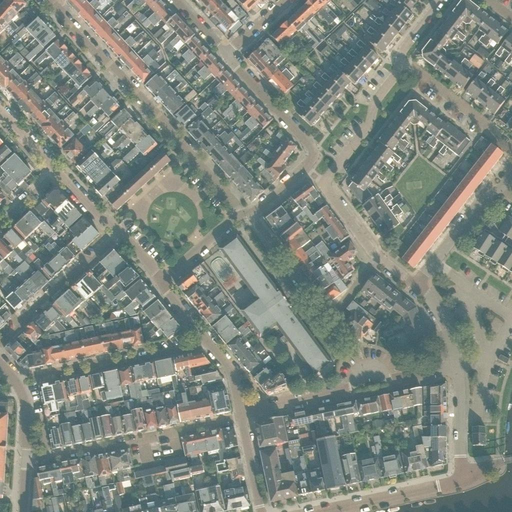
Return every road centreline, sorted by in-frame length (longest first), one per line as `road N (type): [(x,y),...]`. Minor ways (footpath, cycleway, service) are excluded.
road 1 (residential): [(244,214),(49,0)]
road 2 (residential): [(240,415),(350,386),(367,369),(390,377),(458,367)]
road 3 (residential): [(23,463),(240,415)]
road 4 (residential): [(16,380),(207,340)]
road 5 (residential): [(0,343),(121,233)]
road 6 (unclassified): [(312,511),(466,475)]
road 7 (unclassified): [(418,287),(511,168)]
road 8 (residential): [(304,168),(314,151),(224,58)]
road 9 (unclassified): [(325,186),(400,66)]
road 10 (residential): [(511,147),(400,66)]
road 11 (residential): [(326,321),(244,214)]
